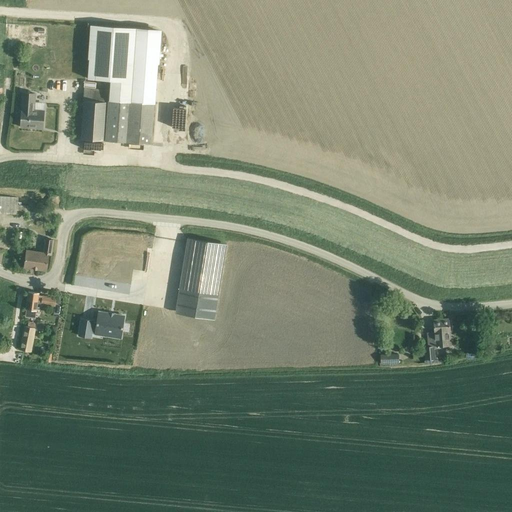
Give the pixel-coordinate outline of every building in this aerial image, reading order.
[(159,54),(160,31),(156,31),(136,29),(91,26),(88,78),(110,80),(110,90),(109,90),(84,88),(81,139),(151,143),(154,103),(155,103),(156,93),(157,83),(159,54)] [(21,129),(42,130),(44,112),(34,112),(35,95),(24,95),(22,111),(21,129)] [(0,212),(17,214),(28,214),(28,205),(17,205),(18,197),(0,195),(0,212)] [(98,261),(152,268),(155,242),(120,238),(121,230),(102,228),(98,261)] [(24,267),(45,269),(46,269),(46,268),(49,253),(51,254),(53,240),(47,239),(45,252),(26,250),(24,267)] [(176,310),(215,317),(227,246),(187,239),(176,310)] [(26,309),(25,315),(36,316),(37,310),(38,303),(51,305),(52,297),(39,295),(39,293),(29,292),(26,309)] [(80,327),(79,335),(86,337),(91,337),(91,336),(91,333),(96,334),(101,335),(101,334),(101,332),(102,330),(112,331),(119,333),(121,333),(120,335),(120,338),(121,338),(122,333),(123,324),(124,316),(99,312),(98,312),(98,318),(97,322),(95,322),(93,321),(93,320),(87,319),(82,318),(82,319),(80,327)] [(450,326),(449,318),(440,319),(434,320),(434,324),(435,332),(431,332),(427,333),(427,335),(428,341),(428,346),(428,347),(437,346),(439,346),(449,345),(448,335),(448,331),(450,331),(450,326)] [(30,322),(29,327),(25,326),(20,349),(30,351),(35,328),(43,330),(44,325),(30,322)] [(139,338),(141,327),(128,325),(126,336),(139,338)] [(434,349),(428,350),(427,350),(425,350),(425,349),(425,347),(424,347),(425,359),(427,359),(435,358),(434,354),(434,349)] [(398,353),(381,353),(381,364),(398,364),(398,353)]
